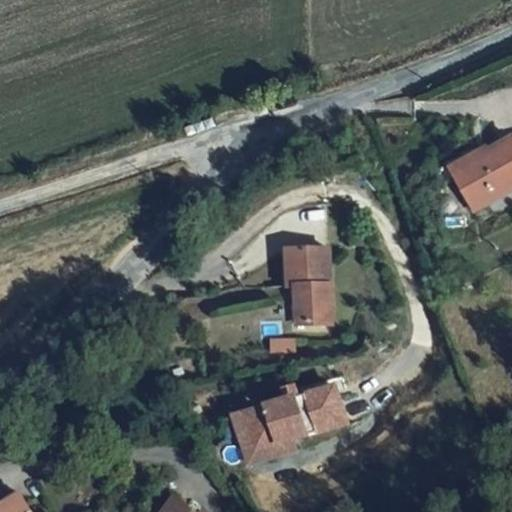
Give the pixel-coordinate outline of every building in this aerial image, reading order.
[(477,212),(511,191),(511,142),(488,157),(491,161),(457,182),(477,212)] [(491,161),(488,157),(485,152),(452,172),(457,182),(491,161)] [(297,329),(328,329),(330,254),(292,253),(291,288),(298,288),(297,329)] [(287,405),(243,418),(253,453),(289,444),(346,428),(336,391),(299,401),(287,405)] [(297,392),(284,395),(287,405),(299,401),(297,392)] [(243,418),(233,420),(246,466),(292,453),(289,444),(253,453),(243,418)] [(0,511),(29,511),(21,498),(0,510),(0,511)] [(190,511),(178,502),(169,511),(190,511)]
